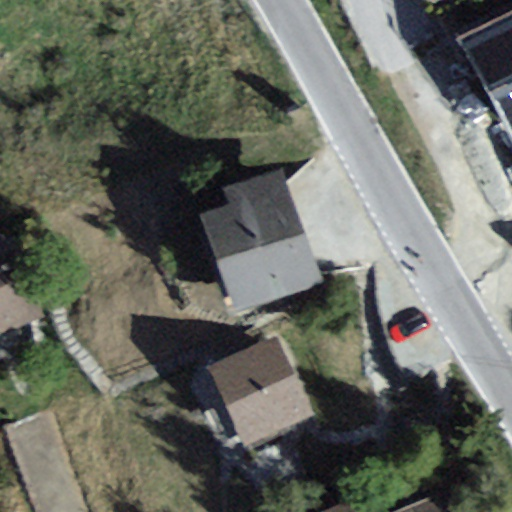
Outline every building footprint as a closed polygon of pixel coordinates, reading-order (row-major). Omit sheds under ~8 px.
[(511,15),(457,43),(511,152),(511,15)] [(282,169),(225,190),(231,204),(204,214),(239,310),(323,279),(282,169)] [(21,246),(0,252),(0,339),(46,325),(21,246)] [(279,328),(198,364),(235,448),(316,412),(279,328)] [(356,511),(351,499),(324,511),(356,511)]
